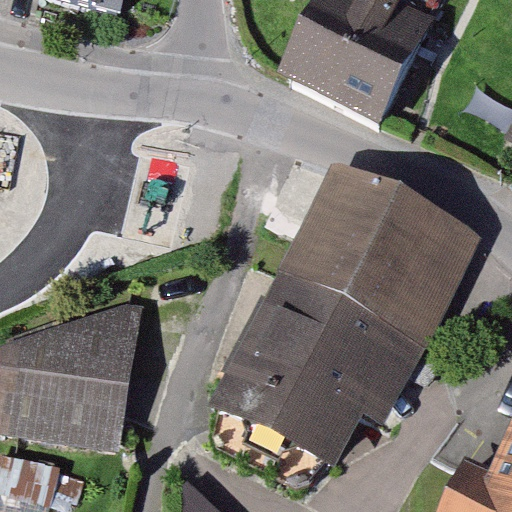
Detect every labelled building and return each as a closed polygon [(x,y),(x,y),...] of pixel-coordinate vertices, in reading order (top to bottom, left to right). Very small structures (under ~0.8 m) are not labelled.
[(42,0),(42,6),(126,23),(130,0),(42,0)] [(436,27),(379,0),(327,0),(285,91),(385,137),(436,27)] [(480,249),(332,177),(213,421),(345,485),(370,435),(385,443),(480,249)] [(0,359),(0,447),(130,461),(142,345),(3,330),(0,359)] [(511,511),(511,459),(497,494),(468,482),(455,511),(511,511)]
